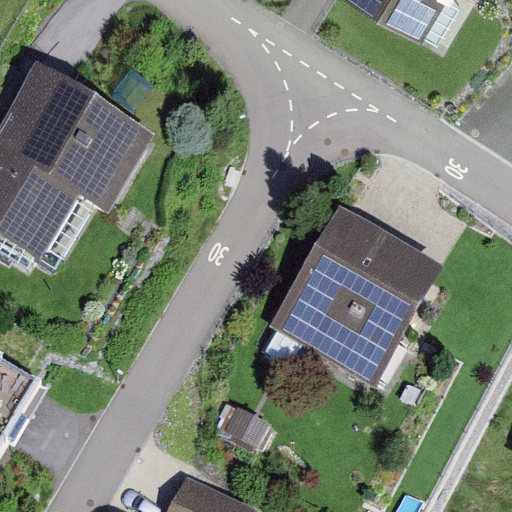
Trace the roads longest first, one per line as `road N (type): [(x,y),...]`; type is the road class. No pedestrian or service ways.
road 1 (residential): [(76,511),(317,99)]
road 2 (residential): [(317,99),(386,116),(511,197)]
road 3 (residential): [(198,0),(276,51),(317,99)]
